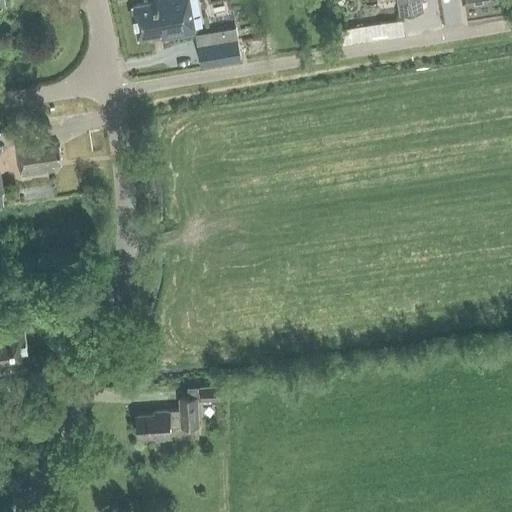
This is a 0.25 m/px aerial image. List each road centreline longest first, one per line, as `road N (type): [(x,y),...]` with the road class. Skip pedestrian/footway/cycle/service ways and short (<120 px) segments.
road 1 (tertiary): [(24,511),(120,302),(126,208),(111,92)]
road 2 (unclassified): [(111,92),(511,25)]
